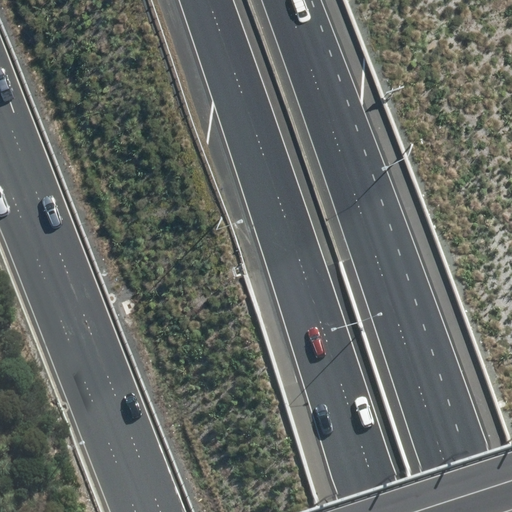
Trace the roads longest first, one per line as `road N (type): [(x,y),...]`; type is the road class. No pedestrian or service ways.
road 1 (motorway): [(287,0),(457,511)]
road 2 (motorway): [(370,511),(203,0)]
road 3 (motorway): [(148,511),(0,132)]
